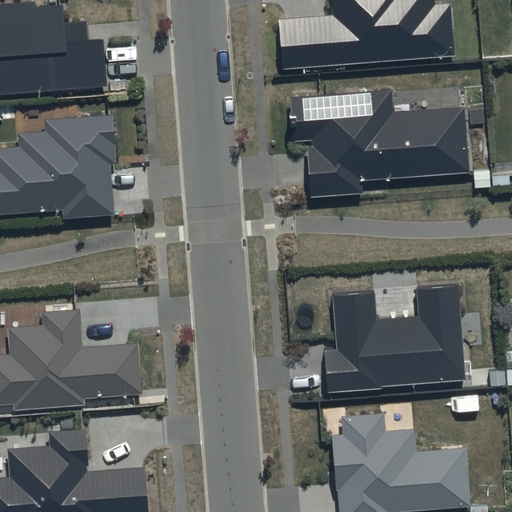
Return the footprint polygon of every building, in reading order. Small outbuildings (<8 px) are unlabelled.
[(0,0),(0,85),(105,79),(102,31),(87,32),(85,15),(64,16),(62,0),(0,0)] [(330,0),(331,10),(279,14),(283,63),(453,50),(449,0),(440,0),(434,0),(330,0)] [(392,85),(289,92),(292,136),(311,135),(312,141),(306,142),(310,193),(362,189),(361,176),(469,168),(464,102),(393,107),(392,85)] [(113,110),(43,115),(44,125),(17,128),(18,141),(0,142),(0,208),(63,204),(64,213),(113,209),(110,159),(116,159),(113,110)] [(374,287),(332,290),(336,345),(324,345),(327,387),(381,383),(381,381),(465,375),(458,280),(415,284),(417,311),(376,314),(374,287)] [(79,305),(42,308),(43,321),(8,323),(10,349),(0,350),(0,399),(13,399),(14,406),(85,401),(84,394),(141,390),(137,339),(81,343),(79,305)] [(384,409),(341,412),(342,430),(331,431),(336,486),(337,486),(339,511),(389,511),(389,508),(470,502),(465,444),(416,447),(414,425),(385,427),(384,409)] [(86,425),(49,428),(50,442),(9,445),(11,473),(0,474),(0,511),(149,511),(145,462),(89,466),(86,425)]
